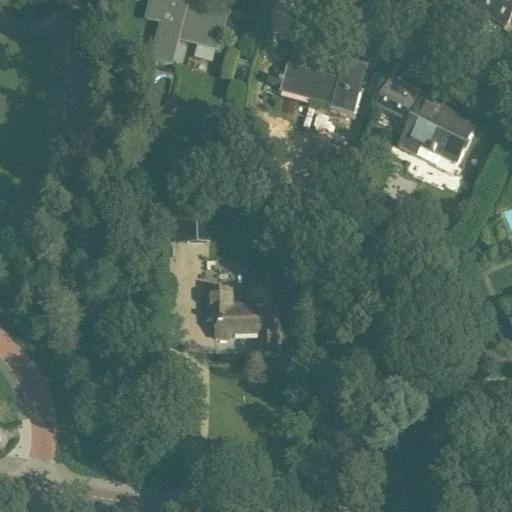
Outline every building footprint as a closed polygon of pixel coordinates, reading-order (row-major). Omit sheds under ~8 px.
[(147,0),(142,21),(157,25),(148,61),(171,67),(177,42),(217,53),(228,12),(189,2),(189,0),(147,0)] [(474,0),(470,10),(503,30),(511,11),(511,6),(510,0),(474,0)] [(287,68),(279,97),(280,98),(281,94),(333,108),(332,113),(329,113),(329,114),(354,121),(354,120),(352,119),(365,72),(368,72),(368,71),(343,64),(342,65),(345,66),(339,85),(288,70),(288,68),(287,68)] [(387,84),(374,109),(405,125),(418,100),(387,84)] [(421,105),(399,149),(416,158),(420,150),(457,169),(477,129),(426,103),(424,103),(423,103),(422,104),(421,105)] [(283,216),(325,222),(337,182),(319,176),(315,192),(292,185),(283,216)] [(207,217),(186,217),(186,237),(186,245),(208,244),(207,217)] [(364,252),(358,285),(384,289),(401,293),(408,253),(391,250),(390,257),(364,252)] [(230,292),(200,292),(201,324),(215,323),(215,342),(231,341),(231,338),(253,337),(254,349),(260,349),(260,359),(280,358),(278,309),(273,309),(272,281),(248,281),(248,307),(232,307),(231,293),(230,293),(230,292)]
